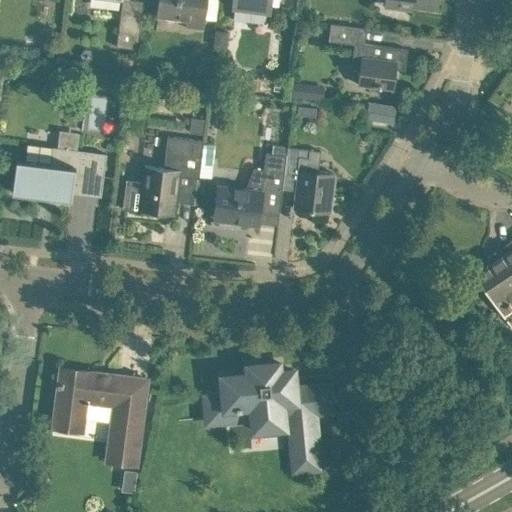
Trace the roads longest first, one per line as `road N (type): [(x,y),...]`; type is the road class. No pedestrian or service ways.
road 1 (residential): [(417,160),(364,253),(342,277),(307,292),(223,302),(30,279)]
road 2 (residential): [(30,279),(0,490)]
road 3 (residential): [(417,160),(456,97),(472,0)]
